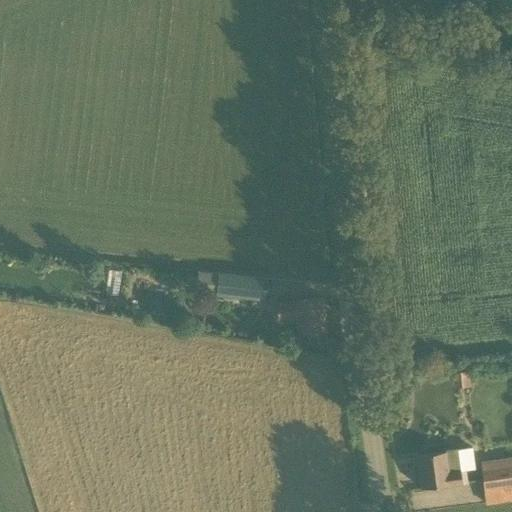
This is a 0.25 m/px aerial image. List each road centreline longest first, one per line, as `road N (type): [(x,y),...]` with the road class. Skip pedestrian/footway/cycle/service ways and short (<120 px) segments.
road 1 (unclassified): [(387,511),(354,340),(325,0)]
road 2 (track): [(357,357),(511,339)]
